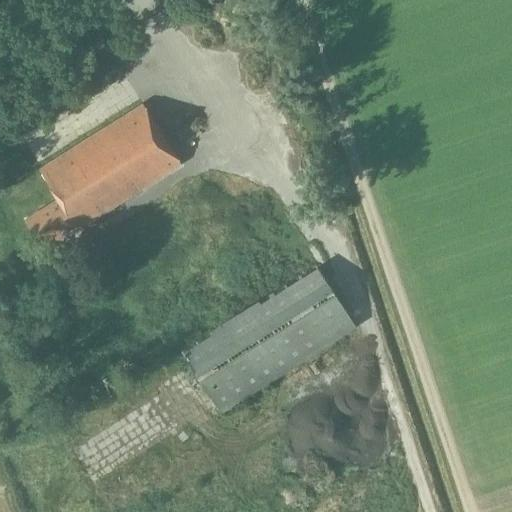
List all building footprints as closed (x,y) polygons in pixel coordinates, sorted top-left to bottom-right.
[(269,44),(279,41),(274,27),(264,30),(269,44)] [(179,165),(180,164),(142,104),(39,169),(57,199),(24,220),(42,247),(71,229),(72,231),(178,164),(179,165)] [(270,188),(215,214),(227,238),(281,212),(270,188)] [(225,280),(298,234),(287,217),(215,263),(225,280)] [(190,306),(164,326),(195,365),(211,353),(193,329),(202,321),(190,306)] [(94,437),(71,449),(90,484),(112,472),(94,437)]
